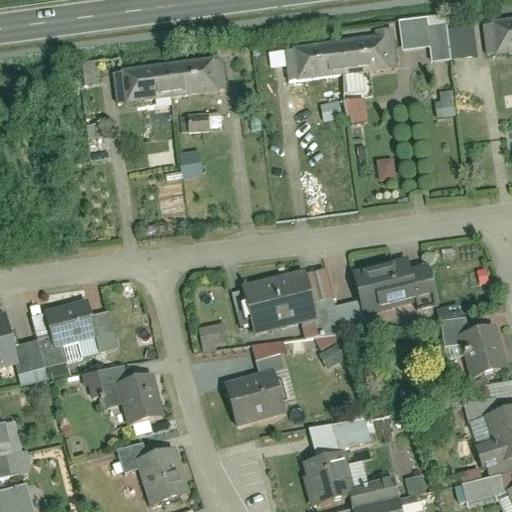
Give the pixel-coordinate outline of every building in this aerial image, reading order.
[(511,19),(482,25),(487,58),(511,54),(511,19)] [(386,35),(336,43),(341,78),(393,70),(386,35)] [(336,43),(282,51),(286,84),(341,78),(336,43)] [(226,56),(172,64),(177,98),(230,89),(226,56)] [(172,64),(116,73),(120,106),(177,98),(172,64)] [(437,93),(438,118),(454,117),(453,92),(437,93)] [(345,125),(367,124),(366,99),(343,101),(345,125)] [(319,106),(323,123),(341,119),(337,102),(319,106)] [(220,131),(219,115),(186,117),(187,133),(220,131)] [(200,152),(179,153),(181,180),(202,178),(200,152)] [(394,181),(393,160),(377,161),(378,182),(394,181)] [(354,272),(367,313),(438,296),(426,256),(354,272)] [(309,267),(240,280),(255,335),(323,319),(309,267)] [(88,304),(46,316),(57,354),(98,343),(88,304)] [(362,330),(361,317),(357,317),(356,304),(332,306),(334,332),(362,330)] [(6,318),(0,320),(0,374),(20,369),(6,318)] [(197,330),(201,352),(227,346),(223,324),(197,330)] [(499,325),(462,335),(474,378),(511,367),(499,325)] [(275,369),(226,383),(238,428),(288,414),(275,369)] [(118,384),(130,426),(167,416),(156,374),(118,384)] [(511,461),(511,403),(482,413),(494,438),(477,443),(490,473),(511,461)] [(178,447),(136,461),(153,509),(194,495),(178,447)] [(347,451),(302,465),(314,506),(350,496),(359,493),(347,451)] [(464,506),(503,499),(499,477),(460,484),(464,506)] [(354,511),(404,511),(396,483),(350,496),(354,511)]
